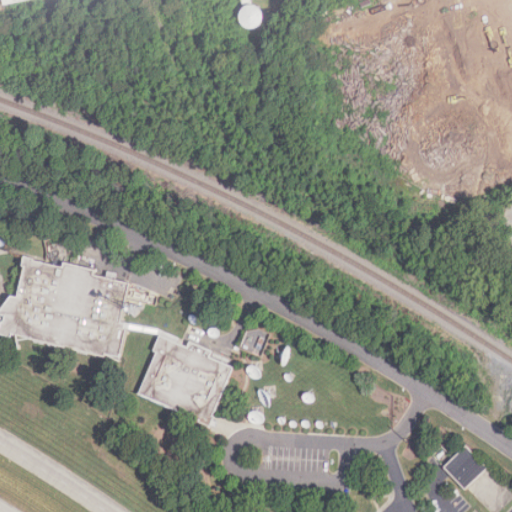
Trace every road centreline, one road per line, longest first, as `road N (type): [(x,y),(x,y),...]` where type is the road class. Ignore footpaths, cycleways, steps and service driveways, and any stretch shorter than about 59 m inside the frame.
road 1 (residential): [(0,178),(272,303),(511,450)]
road 2 (trunk): [(105,511),(0,443)]
